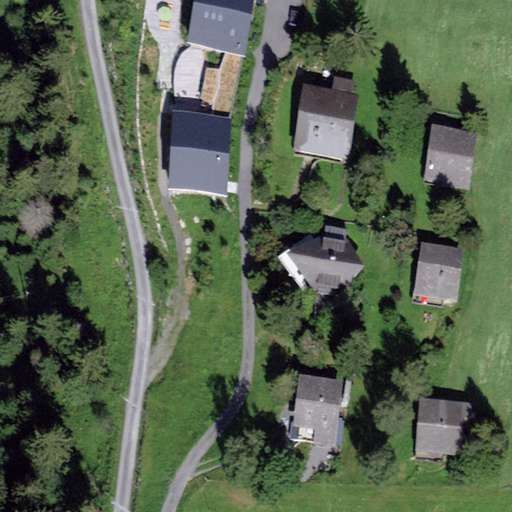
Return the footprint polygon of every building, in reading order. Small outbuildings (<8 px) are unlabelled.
[(199,0),(191,51),(243,59),(252,0),(199,0)] [(359,103),(306,95),(295,161),(348,169),(359,103)] [(233,126),(177,123),(172,204),(228,207),(233,126)] [(477,145),(434,139),(426,190),(469,196),(477,145)] [(365,282),(330,240),(292,271),(327,313),(365,282)] [(469,259),(428,251),(417,307),(458,315),(469,259)] [(344,393),(302,388),(296,447),(338,452),(344,393)] [(466,415),(420,409),(414,460),(460,465),(466,415)]
